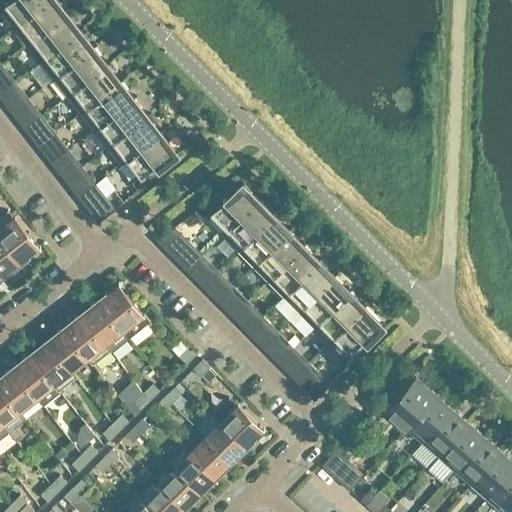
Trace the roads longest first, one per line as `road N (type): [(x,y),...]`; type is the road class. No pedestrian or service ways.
road 1 (residential): [(320,429),(127,228)]
road 2 (residential): [(99,252),(0,133)]
road 3 (residential): [(0,330),(99,252)]
